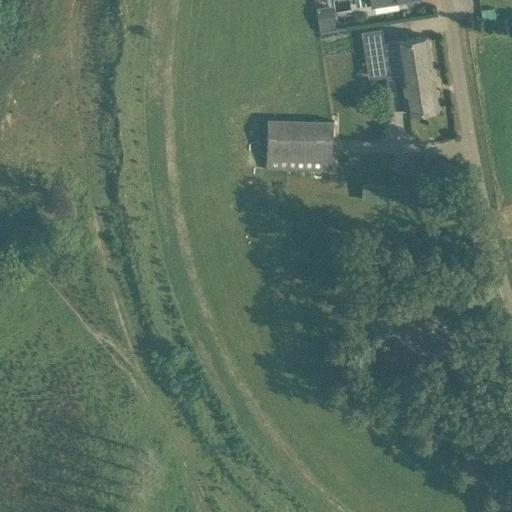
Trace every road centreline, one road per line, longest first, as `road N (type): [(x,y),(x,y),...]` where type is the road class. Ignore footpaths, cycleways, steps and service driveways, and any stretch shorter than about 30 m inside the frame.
road 1 (track): [(173,0),(171,166),(201,299),(231,368),(287,451),(345,511)]
road 2 (unclassified): [(511,311),(475,169),(446,0)]
